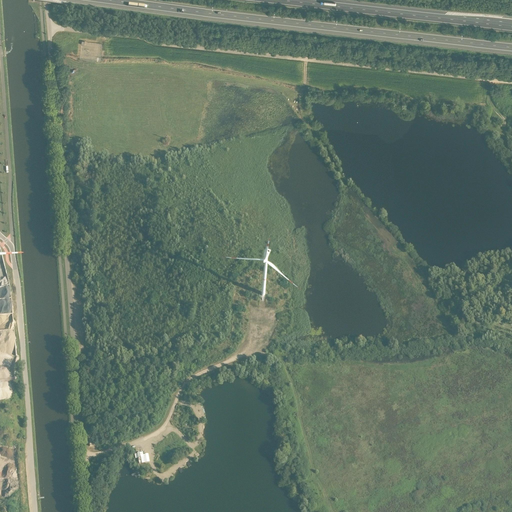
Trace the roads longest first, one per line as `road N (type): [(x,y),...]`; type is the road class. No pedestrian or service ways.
road 1 (unclassified): [(49,30),(86,511)]
road 2 (unclassified): [(511,78),(49,30)]
road 3 (motorway): [(145,0),(511,42)]
road 4 (unclassified): [(0,235),(11,246),(18,287),(35,511)]
road 5 (track): [(82,457),(162,430),(187,380),(246,353),(264,305)]
road 6 (track): [(246,353),(284,363),(314,477),(332,511)]
road 7 (motorway): [(511,20),(329,0)]
road 8 (track): [(305,55),(302,107),(344,187)]
road 9 (track): [(142,438),(162,476),(193,453),(164,425)]
